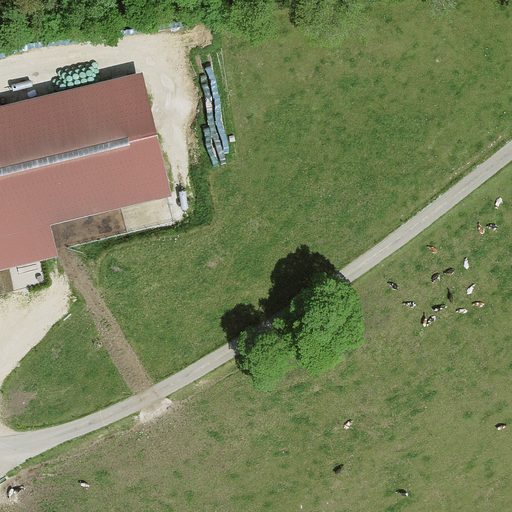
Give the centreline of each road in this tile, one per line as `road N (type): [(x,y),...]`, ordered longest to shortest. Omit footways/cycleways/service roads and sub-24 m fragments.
road 1 (residential): [(0,447),(88,425),(193,376),(328,292),(511,153)]
road 2 (track): [(0,78),(121,50),(147,55),(182,177)]
